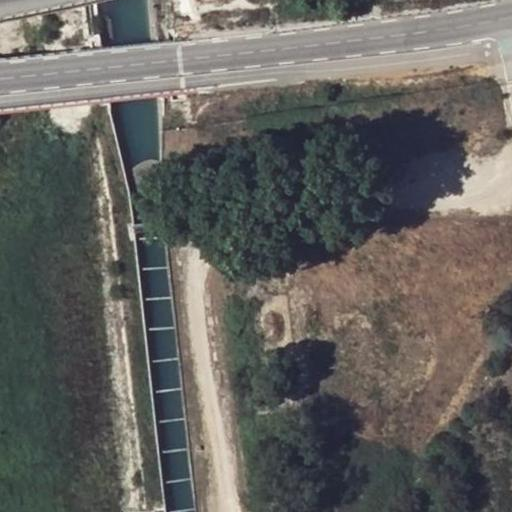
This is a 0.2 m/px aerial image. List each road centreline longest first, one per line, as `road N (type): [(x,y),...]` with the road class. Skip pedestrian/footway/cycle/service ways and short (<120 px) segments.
road 1 (track): [(511,186),(223,230),(206,244),(200,290),(229,511)]
road 2 (tertiary): [(511,19),(342,46),(0,79)]
